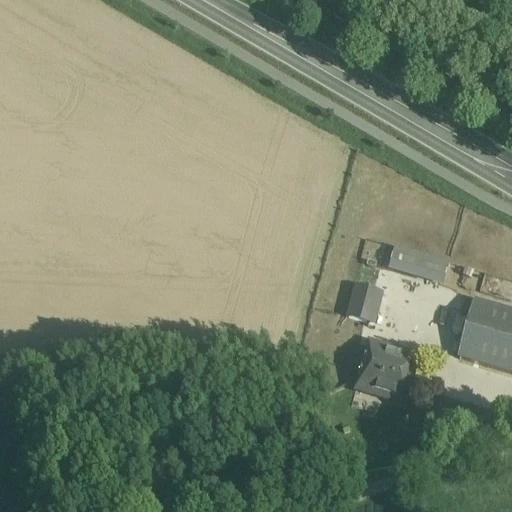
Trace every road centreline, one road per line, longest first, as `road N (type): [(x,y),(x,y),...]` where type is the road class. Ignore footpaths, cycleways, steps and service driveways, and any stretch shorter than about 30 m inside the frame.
road 1 (secondary): [(511,173),(207,0)]
road 2 (track): [(511,458),(415,477),(344,511)]
